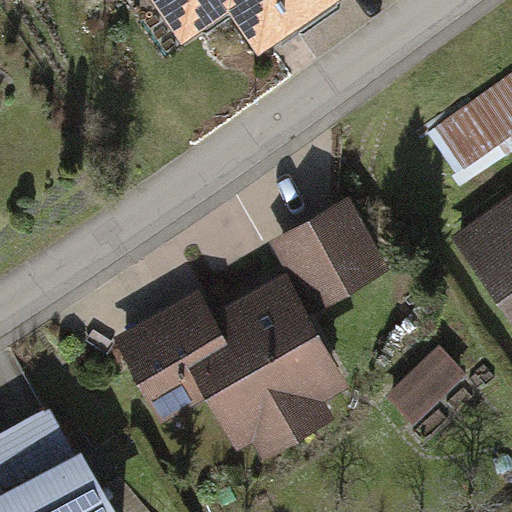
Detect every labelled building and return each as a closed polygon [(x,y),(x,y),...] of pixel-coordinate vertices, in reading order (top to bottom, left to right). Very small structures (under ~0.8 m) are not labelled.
[(142,0),(174,49),(219,19),(247,62),(341,0),(142,0)] [(511,76),(431,124),(463,178),(511,149),(511,76)] [(511,188),(454,228),(511,313),(511,188)] [(192,291),(106,339),(152,421),(196,397),(227,453),(247,443),(258,463),(328,423),(320,409),(345,395),(305,323),(387,277),(343,199),(259,246),(276,276),(206,315),(192,291)] [(379,394),(407,423),(457,377),(430,347),(379,394)] [(0,511),(99,511),(71,461),(68,462),(41,415),(0,437),(0,511)]
